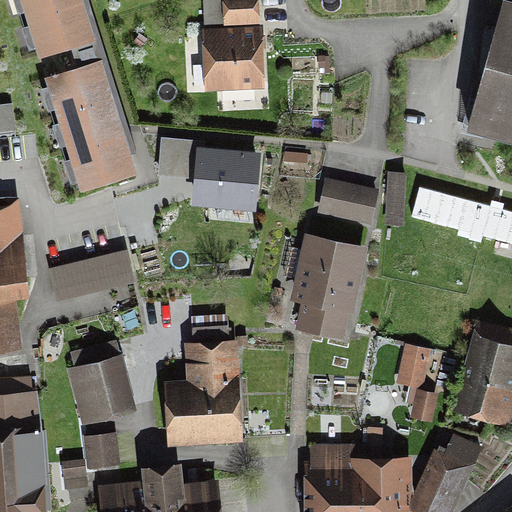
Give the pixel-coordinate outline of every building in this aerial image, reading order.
[(23,0),(41,53),(92,37),(80,0),(23,0)] [(225,0),(226,23),(256,22),(255,0),(225,0)] [(511,2),(505,0),(469,125),(511,137),(511,2)] [(207,34),(209,84),(259,82),(257,31),(207,34)] [(134,171),(99,61),(48,77),(82,187),(134,171)] [(204,141),(163,138),(161,170),(201,174),(199,198),(255,204),(259,157),(203,151),(204,141)] [(390,173),(387,222),(402,222),(405,174),(390,173)] [(376,190),(327,180),(321,209),(369,220),(376,190)] [(511,210),(419,187),(412,215),(511,239),(511,210)] [(13,204),(0,205),(0,340),(8,340),(1,280),(17,279),(15,264),(20,264),(13,204)] [(300,325),(341,334),(361,248),(310,236),(297,296),(306,298),(300,325)] [(56,291),(132,273),(126,249),(50,267),(56,291)] [(511,353),(511,348),(511,328),(487,323),(479,353),(473,352),(471,359),(478,360),(465,403),(509,415),(511,404),(511,353)] [(194,328),(195,349),(193,350),(194,369),(211,368),(211,380),(195,381),(196,392),(173,393),(175,430),(234,427),(227,326),(194,328)] [(74,353),(78,368),(115,359),(111,343),(74,353)] [(406,352),(401,375),(421,380),(426,356),(406,352)] [(118,373),(115,359),(78,368),(71,370),(82,411),(119,401),(112,375),(118,373)] [(420,389),(414,413),(429,417),(435,393),(420,389)] [(0,393),(0,433),(38,431),(35,391),(0,393)] [(45,430),(38,431),(0,433),(0,511),(32,511),(32,508),(50,507),(45,430)] [(85,436),(89,466),(118,462),(115,432),(85,436)] [(438,458),(417,505),(416,511),(449,511),(480,446),(457,436),(448,455),(436,450),(433,456),(438,458)] [(352,511),(351,458),(348,458),(348,466),(335,464),(335,461),(309,461),(309,511),(352,511)] [(352,511),(402,511),(402,462),(365,462),(365,458),(351,458),(352,511)] [(109,500),(110,511),(216,511),(214,488),(178,492),(176,469),(148,472),(150,495),(142,496),(142,490),(125,492),(126,498),(109,500)] [(76,475),(77,489),(97,486),(95,473),(76,475)]
